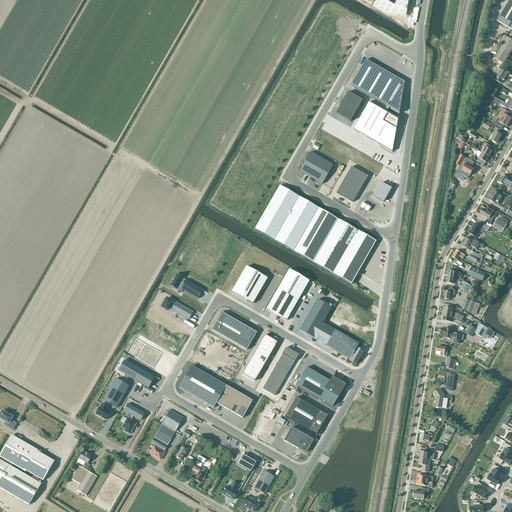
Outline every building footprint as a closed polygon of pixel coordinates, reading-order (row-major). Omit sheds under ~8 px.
[(382,0),(378,0),(374,7),(379,9),(384,1),(382,0)] [(511,0),(510,0),(497,22),(511,30),(511,0)] [(384,1),(379,9),(385,12),(389,4),(384,1)] [(390,4),(385,12),(390,15),(395,7),(390,4)] [(395,7),(390,15),(399,17),(402,11),(395,7)] [(402,11),(399,17),(409,19),(408,15),(402,11)] [(504,64),(511,50),(511,40),(504,36),(500,42),(503,44),(494,59),(504,64)] [(404,83),(366,61),(351,87),(398,114),(404,83)] [(501,84),(507,74),(501,70),(495,80),(501,84)] [(362,101),(348,92),(343,101),(342,100),(339,106),(340,106),(336,114),(350,122),(362,101)] [(502,102),(500,105),(503,107),(504,107),(508,110),(509,109),(511,110),(511,99),(510,101),(509,101),(507,104),(505,103),(502,102)] [(496,121),(493,125),(501,130),(504,125),(507,127),(511,119),(508,117),(510,113),(507,111),(508,110),(504,107),(503,109),(502,108),(498,115),(502,117),(499,122),(496,121)] [(499,134),(501,131),(495,127),(492,131),(495,132),(491,140),(497,144),(502,136),(499,134)] [(482,153),(489,157),(492,152),(489,150),(491,147),(484,143),(482,146),(485,148),(482,153)] [(489,157),(482,153),(478,151),(477,157),(475,160),(481,164),(483,161),(486,163),(489,157)] [(310,153),(299,172),(322,185),(333,166),(310,153)] [(460,155),(456,161),(461,164),(460,167),(463,169),(459,175),(464,178),(467,179),(469,176),(470,176),(470,175),(471,175),(472,174),(472,173),(474,168),(466,164),(464,163),(467,159),(466,158),(460,155)] [(356,177),(359,173),(350,168),(348,172),(356,177)] [(354,181),(356,177),(348,172),(345,177),(354,181)] [(367,178),(359,173),(356,177),(365,182),(367,178)] [(502,176),(499,182),(507,187),(511,190),(511,187),(511,181),(508,180),(508,179),(502,176)] [(351,186),(354,181),(345,177),(343,181),(351,186)] [(365,182),(356,177),(354,181),(362,186),(365,182)] [(349,190),(351,186),(343,181),(340,185),(349,190)] [(362,186),(354,181),(351,186),(360,191),(362,186)] [(381,183),(373,197),(383,202),(391,189),(381,183)] [(346,194),(349,190),(340,185),(338,190),(346,194)] [(280,186),(255,229),(294,252),(351,285),(376,242),(319,209),(280,186)] [(360,191),(351,186),(349,190),(357,195),(360,191)] [(344,199),(346,194),(338,190),(335,194),(344,199)] [(357,195),(349,190),(346,194),(355,199),(357,195)] [(488,200),(496,204),(497,203),(499,205),(503,198),(501,196),(501,195),(493,191),(488,200)] [(355,199),(346,194),(344,199),(352,204),(355,199)] [(483,209),(480,214),(489,219),(492,215),(495,216),(496,217),(499,213),(489,207),(487,211),(483,209)] [(506,225),(497,219),(493,227),(502,233),(506,225)] [(474,224),(468,233),(476,238),(480,232),(483,234),(485,231),(474,224)] [(198,226),(194,233),(198,235),(202,228),(198,226)] [(202,228),(198,235),(203,238),(207,231),(202,228)] [(207,231),(203,238),(207,240),(211,233),(207,231)] [(194,233),(190,240),(194,242),(198,235),(194,233)] [(211,233),(207,240),(211,243),(215,236),(211,233)] [(198,235),(194,242),(199,245),(203,238),(198,235)] [(215,236),(211,243),(216,245),(220,238),(215,236)] [(203,238),(199,245),(203,247),(207,240),(203,238)] [(220,238),(216,245),(220,248),(224,241),(220,238)] [(471,247),(474,249),(474,248),(477,250),(479,246),(483,248),(484,246),(480,244),(477,242),(475,241),(474,243),(465,238),(463,242),(471,247)] [(207,240),(203,247),(207,250),(211,243),(207,240)] [(224,241),(220,248),(224,250),(228,243),(224,241)] [(472,252),(474,249),(471,247),(463,242),(461,246),(469,251),(470,250),(472,252)] [(211,243),(207,250),(212,252),(216,245),(211,243)] [(228,243),(224,250),(229,253),(233,246),(228,243)] [(216,245),(212,252),(216,255),(220,248),(216,245)] [(233,246),(229,253),(233,255),(237,248),(233,246)] [(185,248),(181,255),(185,258),(189,251),(185,248)] [(220,248),(216,255),(220,257),(224,250),(220,248)] [(237,248),(233,255),(237,258),(238,257),(239,257),(242,251),(237,248)] [(224,250),(220,257),(225,260),(229,253),(224,250)] [(189,251),(185,258),(190,260),(194,253),(189,251)] [(463,259),(465,256),(456,251),(452,257),(458,261),(460,257),(463,259)] [(194,253),(190,260),(194,263),(198,256),(194,253)] [(229,253),(225,260),(229,262),(233,255),(229,253)] [(181,255),(177,262),(181,265),(185,258),(181,255)] [(233,255),(229,262),(234,265),(235,264),(238,258),(237,258),(233,255)] [(198,256),(194,263),(198,265),(202,258),(198,256)] [(185,258),(181,265),(186,267),(190,260),(185,258)] [(202,258),(198,265),(203,268),(207,261),(202,258)] [(190,260),(186,267),(190,270),(194,263),(190,260)] [(207,261),(203,268),(207,270),(211,263),(207,261)] [(194,263),(190,270),(194,272),(198,265),(194,263)] [(211,263),(207,270),(211,273),(215,266),(211,263)] [(198,265),(194,272),(199,275),(203,268),(198,265)] [(215,266),(211,273),(216,275),(220,268),(215,266)] [(246,267),(232,292),(253,304),(267,279),(246,267)] [(455,276),(455,272),(456,268),(450,267),(450,271),(449,271),(448,277),(460,279),(461,276),(457,276),(455,276)] [(203,268),(199,275),(203,277),(207,270),(203,268)] [(220,268),(216,275),(220,278),(224,271),(220,268)] [(471,268),(468,275),(482,281),(485,275),(471,268)] [(207,270),(203,277),(207,280),(211,273),(207,270)] [(290,270),(267,309),(286,320),(309,281),(290,270)] [(224,271),(220,278),(224,280),(225,279),(226,280),(229,274),(224,271)] [(211,273),(207,280),(212,282),(216,275),(211,273)] [(172,281),(170,285),(173,287),(178,290),(179,288),(181,289),(179,291),(180,291),(181,292),(182,290),(198,299),(203,290),(186,280),(185,281),(182,280),(183,279),(176,275),(173,279),(173,278),(171,281),(172,281)] [(216,275),(212,282),(216,285),(217,283),(220,278),(216,275)] [(220,278),(217,283),(222,286),(225,281),(224,280),(220,278)] [(472,287),(464,283),(461,290),(470,295),(472,287)] [(447,292),(445,292),(444,299),(450,300),(451,295),(454,296),(455,292),(451,292),(451,291),(447,291),(447,292)] [(167,298),(162,307),(167,311),(170,306),(173,308),(171,311),(188,321),(193,312),(176,302),(175,304),(172,302),(167,298)] [(480,304),(466,299),(462,310),(476,315),(480,304)] [(317,300),(299,331),(316,340),(316,339),(324,344),(324,345),(326,346),(335,330),(323,323),(331,309),(317,300)] [(442,313),(442,314),(457,316),(457,317),(462,320),(464,317),(458,314),(457,314),(453,313),(453,309),(454,308),(454,306),(449,305),(448,308),(444,307),(443,313),(442,313)] [(239,323),(224,315),(222,313),(220,316),(215,325),(212,331),(246,351),(256,333),(239,323)] [(443,315),(442,321),(451,322),(452,318),(457,319),(457,317),(457,316),(442,314),(442,315),(443,315)] [(475,333),(477,335),(482,338),(484,334),(488,336),(489,334),(486,332),(488,329),(480,324),(475,333)] [(471,326),(470,325),(465,333),(472,337),(476,330),(471,326)] [(460,344),(461,334),(452,333),(453,329),(446,328),(445,329),(441,329),(440,335),(444,336),(444,338),(451,339),(452,338),(453,338),(454,338),(453,343),(460,344)] [(335,330),(326,346),(350,360),(349,361),(356,365),(363,352),(356,348),(359,344),(335,330)] [(142,342),(134,354),(158,369),(166,355),(142,342)] [(445,349),(446,348),(438,347),(436,355),(447,357),(448,349),(445,349)] [(286,348),(282,354),(282,355),(286,357),(290,350),(286,348)] [(290,350),(286,357),(288,358),(291,359),(295,352),(290,350)] [(295,352),(291,359),(295,362),(299,355),(295,352)] [(457,361),(454,360),(448,358),(446,368),(452,369),(455,369),(457,361)] [(124,361),(118,371),(149,388),(155,378),(124,361)] [(179,388),(214,408),(216,403),(242,418),(252,401),(191,366),(179,388)] [(307,368),(297,385),(333,406),(333,407),(346,385),(332,377),(329,381),(307,368)] [(452,391),(455,375),(448,374),(445,390),(452,391)] [(116,379),(104,401),(107,403),(105,406),(108,408),(110,405),(117,408),(129,386),(116,379)] [(440,389),(434,393),(437,398),(437,401),(436,400),(435,407),(442,408),(446,409),(448,400),(444,399),(444,395),(440,389)] [(316,435),(327,416),(296,398),(285,417),(316,435)] [(102,404),(96,414),(106,420),(110,414),(107,412),(109,408),(108,408),(105,406),(102,404)] [(127,404),(123,411),(131,415),(129,419),(131,421),(134,417),(141,421),(145,414),(127,404)] [(16,424),(15,423),(11,421),(13,417),(2,410),(0,413),(0,419),(5,422),(3,425),(12,430),(16,424)] [(164,451),(165,451),(184,418),(170,411),(151,443),(162,450),(162,451),(154,446),(154,447),(153,449),(153,448),(149,454),(156,458),(156,457),(161,460),(163,456),(162,456),(163,454),(164,455),(165,452),(164,452),(164,451)] [(127,418),(122,428),(125,429),(124,431),(130,434),(136,424),(131,421),(129,419),(127,418)] [(436,429),(440,423),(434,420),(431,426),(436,429)] [(291,428),(284,441),(297,449),(297,448),(306,453),(310,444),(311,445),(313,440),(291,428)] [(188,439),(191,433),(192,433),(186,430),(179,441),(177,445),(180,447),(182,443),(183,444),(186,437),(188,439)] [(429,442),(430,435),(431,436),(432,434),(427,433),(427,435),(422,434),(420,441),(429,442)] [(0,460),(0,488),(29,505),(41,484),(37,481),(38,478),(43,481),(54,462),(11,436),(0,455),(4,458),(2,461),(0,460)] [(504,449),(501,453),(511,460),(511,459),(511,453),(509,451),(511,447),(504,443),(502,447),(504,449)] [(189,449),(182,445),(180,447),(175,456),(182,460),(185,454),(186,454),(188,451),(189,449)] [(421,452),(420,458),(427,459),(434,461),(435,454),(432,453),(432,450),(425,449),(424,453),(421,452)] [(80,467),(72,480),(80,485),(77,491),(86,496),(97,477),(87,471),(90,466),(87,465),(92,457),(89,455),(88,456),(83,452),(79,459),(77,462),(83,466),(82,468),(80,467)] [(496,457),(494,461),(501,465),(503,462),(509,465),(511,460),(501,453),(498,458),(496,457)] [(209,464),(211,459),(204,455),(202,458),(200,457),(199,460),(201,462),(202,460),(209,464)] [(243,455),(237,464),(247,470),(248,471),(245,476),(247,477),(250,472),(256,462),(243,455)] [(426,465),(427,459),(420,458),(419,464),(422,465),(421,471),(429,472),(430,466),(426,465)] [(450,458),(446,464),(452,468),(456,461),(450,458)] [(205,477),(207,473),(204,472),(206,469),(202,467),(202,468),(200,467),(203,463),(198,460),(195,464),(192,470),(199,473),(195,480),(200,483),(201,480),(202,481),(204,480),(205,478),(205,477)] [(492,469),(489,474),(500,481),(500,480),(501,480),(503,477),(502,476),(503,475),(497,472),(499,468),(494,465),(491,469),(492,469)] [(443,470),(438,467),(435,472),(440,475),(443,470)] [(264,471),(254,489),(264,495),(274,477),(264,471)] [(486,479),(484,482),(489,485),(491,482),(497,486),(500,481),(489,474),(486,479)] [(417,480),(416,480),(415,483),(416,484),(416,485),(429,487),(429,488),(432,488),(433,482),(432,482),(417,480)] [(224,491),(222,494),(223,494),(222,495),(226,497),(226,496),(228,497),(230,498),(234,500),(238,493),(235,492),(239,486),(233,482),(230,488),(227,487),(224,491)] [(476,486),(472,492),(473,493),(472,495),(476,497),(477,495),(483,499),(487,493),(484,491),(486,488),(478,483),(476,487),(476,486)] [(428,496),(429,489),(422,488),(422,492),(415,491),(413,498),(424,500),(427,501),(428,496)] [(247,496),(242,505),(254,511),(259,503),(260,501),(254,497),(253,499),(247,496)] [(473,507),(470,507),(470,511),(483,511),(483,506),(480,507),(479,503),(473,504),(473,507)]
